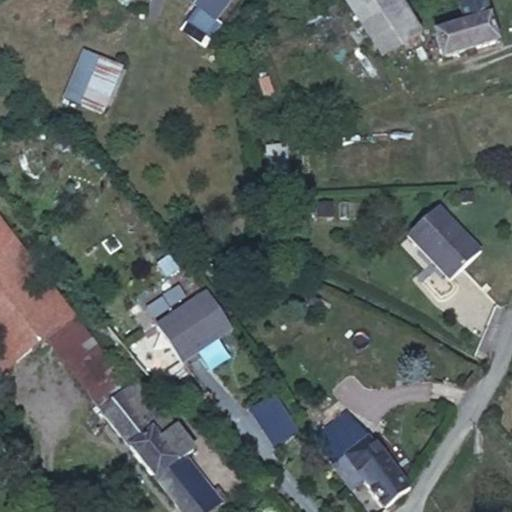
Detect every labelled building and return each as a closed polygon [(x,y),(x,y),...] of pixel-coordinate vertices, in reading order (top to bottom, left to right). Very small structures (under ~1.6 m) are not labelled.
[(215,22),(230,0),(199,0),(194,7),(196,8),(215,22)] [(400,47),(371,0),(346,0),(383,57),(400,47)] [(419,36),(399,0),(371,0),(400,47),(419,36)] [(215,22),(196,8),(185,23),(205,36),(215,22)] [(318,34),(345,14),(341,9),(314,27),(318,34)] [(497,43),(489,18),(433,35),(441,60),(497,43)] [(102,116),(121,69),(99,59),(80,106),(102,116)] [(289,186),(285,147),(264,147),(267,187),(289,186)] [(480,254),(437,209),(407,238),(449,283),(480,254)] [(74,320),(0,226),(0,370),(4,376),(48,342),(74,320)] [(205,292),(155,326),(179,362),(229,328),(205,292)] [(126,388),(74,320),(48,342),(99,409),(126,388)] [(194,452),(137,380),(99,409),(155,482),(178,465),(194,452)] [(311,433),(316,440),(330,430),(334,436),(353,423),(345,410),(311,433)] [(382,511),(407,492),(353,423),(334,436),(330,430),(316,440),(351,492),(362,485),(382,511)] [(178,511),(213,511),(227,500),(219,490),(205,500),(178,465),(155,482),(178,511)]
